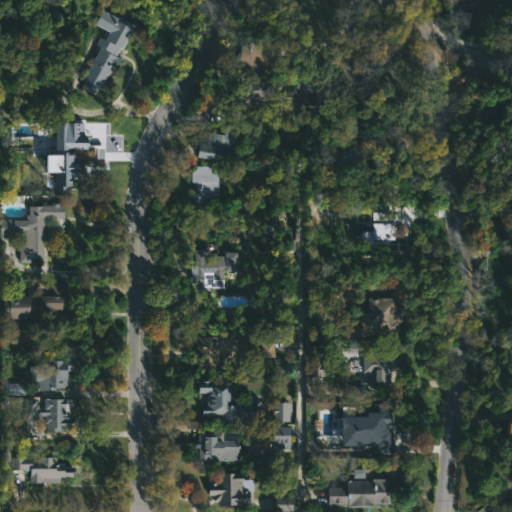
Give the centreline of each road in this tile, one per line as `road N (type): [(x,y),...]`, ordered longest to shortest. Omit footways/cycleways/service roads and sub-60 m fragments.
road 1 (tertiary): [(211,0),(200,65),(141,165),(140,511)]
road 2 (residential): [(447,511),(466,304),(461,216)]
road 3 (residential): [(461,216),(444,92),(427,43)]
